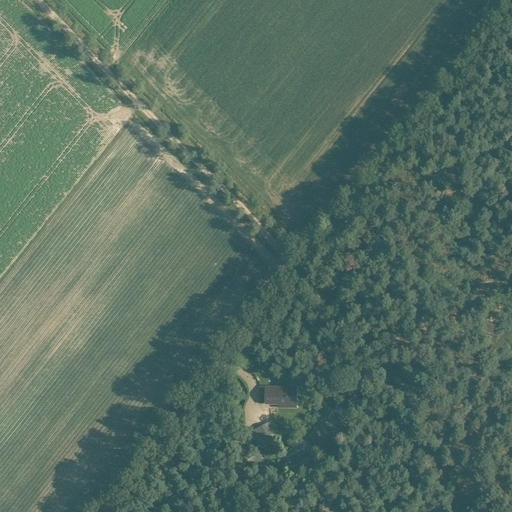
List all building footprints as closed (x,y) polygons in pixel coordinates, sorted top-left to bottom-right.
[(266,388),(266,404),(269,404),(279,404),(279,407),(297,408),(297,398),(297,388),(266,388)] [(271,422),(252,431),(260,448),(273,442),(269,435),(276,432),(271,422)] [(235,435),(230,440),(235,444),(239,439),(248,430),(244,425),(235,435)] [(252,457),(247,461),(254,469),(264,461),(254,448),(248,453),(252,457)] [(289,466),(308,460),(305,449),(286,455),(289,466)]
